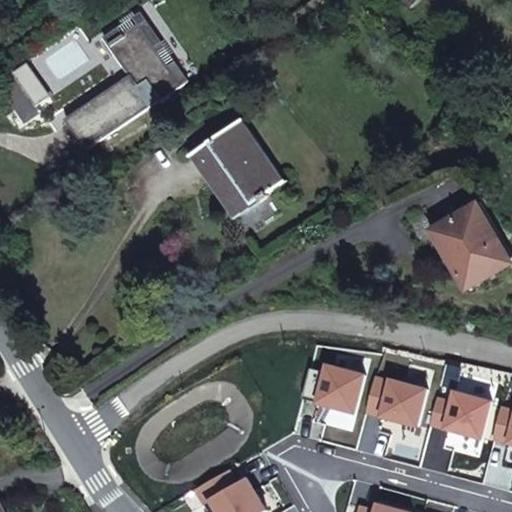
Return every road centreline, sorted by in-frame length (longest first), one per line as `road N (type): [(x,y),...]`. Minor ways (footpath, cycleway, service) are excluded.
road 1 (residential): [(70,429),(191,349),(258,329),(353,325),(511,365)]
road 2 (residential): [(70,429),(0,321)]
